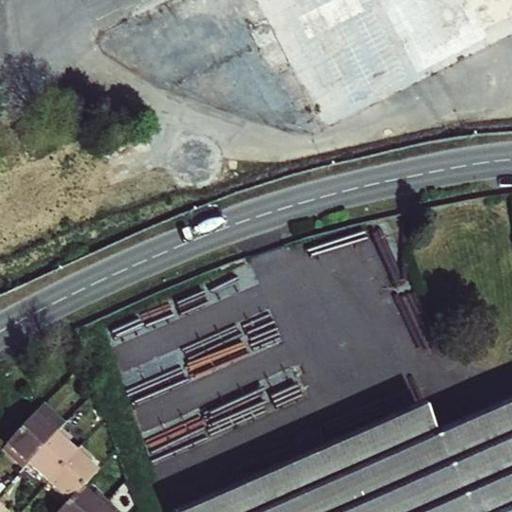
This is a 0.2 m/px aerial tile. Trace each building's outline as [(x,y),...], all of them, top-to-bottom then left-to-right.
[(99,159),(111,187),(158,167),(145,138),(99,159)] [(180,173),(181,178),(183,183),(186,188),(189,191),(194,195),(198,197),(203,198),(209,198),(214,198),(219,196),(223,193),(227,190),(231,186),(233,181),(235,176),(235,171),(235,166),(233,161),(231,156),(228,152),(224,149),(219,146),(214,144),(209,143),(204,144),(199,145),(194,147),(190,150),(186,154),(183,158),(181,163),(180,168),(180,173)] [(419,408),(180,511),(511,511),(511,398),(430,435),(419,408)] [(47,401),(37,412),(46,421),(52,416),(63,425),(68,420),(47,401)] [(7,444),(28,464),(63,425),(52,416),(46,421),(37,412),(7,444)] [(28,464),(50,483),(79,451),(69,441),(74,435),(63,425),(28,464)] [(28,464),(7,444),(4,447),(25,466),(28,464)] [(79,451),(50,483),(71,502),(86,485),(100,469),(90,461),(96,455),(85,445),(79,451)] [(71,502),(61,511),(99,511),(113,498),(102,489),(97,494),(86,485),(71,502)] [(99,511),(122,511),(125,509),(113,498),(99,511)]
